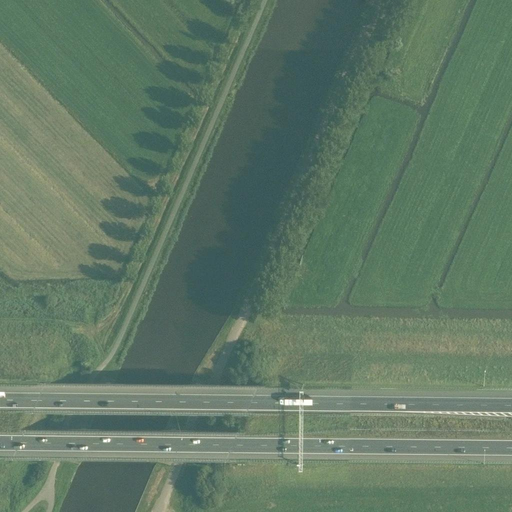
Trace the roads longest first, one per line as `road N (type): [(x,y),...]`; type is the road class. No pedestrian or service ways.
road 1 (unclassified): [(159,511),(378,0)]
road 2 (motorway): [(511,406),(0,400)]
road 3 (motorway): [(0,443),(511,448)]
